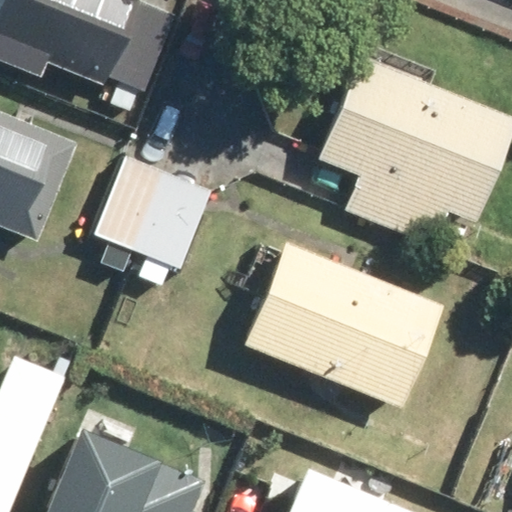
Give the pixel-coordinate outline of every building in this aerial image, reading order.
[(0,0),(0,46),(147,95),(175,17),(140,5),(142,0),(0,0)] [(511,134),(511,112),(357,52),(316,157),(358,173),(345,206),(465,253),(511,134)] [(0,223),(34,238),(75,141),(0,109),(0,223)] [(128,155),(96,235),(105,238),(96,262),(123,272),(133,249),(142,253),(133,275),(163,287),(171,265),(184,270),(216,190),(128,155)] [(448,301),(287,236),(283,247),(262,238),(244,283),(267,292),(247,340),(406,404),(448,301)] [(0,511),(10,511),(64,376),(18,358),(0,402),(0,511)] [(84,422),(43,511),(217,511),(218,510),(196,500),(204,482),(159,462),(162,456),(84,422)] [(432,511),(309,461),(299,487),(277,478),(262,511),(432,511)]
